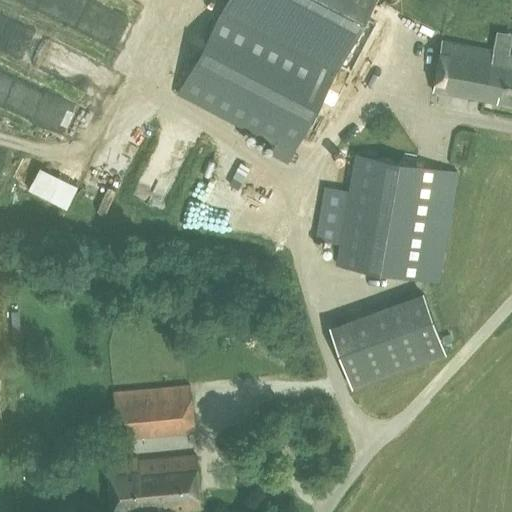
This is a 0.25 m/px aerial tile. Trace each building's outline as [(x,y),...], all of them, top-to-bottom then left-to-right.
[(371,0),(226,0),(178,92),(292,151),(371,0)] [(0,41),(12,46),(11,50),(62,68),(63,67),(97,80),(92,93),(112,101),(123,70),(19,33),(21,25),(4,19),(0,28),(0,41)] [(511,27),(500,28),(501,42),(511,41),(511,27)] [(511,104),(511,52),(442,40),(433,90),(498,103),(498,102),(511,104)] [(22,100),(30,82),(90,111),(92,107),(23,75),(13,96),(22,100)] [(438,281),(458,170),(376,156),(356,153),(337,263),(438,281)] [(41,162),(30,187),(72,206),(83,181),(41,162)] [(351,385),(446,351),(425,295),(331,329),(351,385)] [(118,439),(195,431),(191,385),(114,392),(118,439)] [(160,511),(202,508),(197,454),(138,460),(138,456),(108,459),(112,511),(160,511)]
